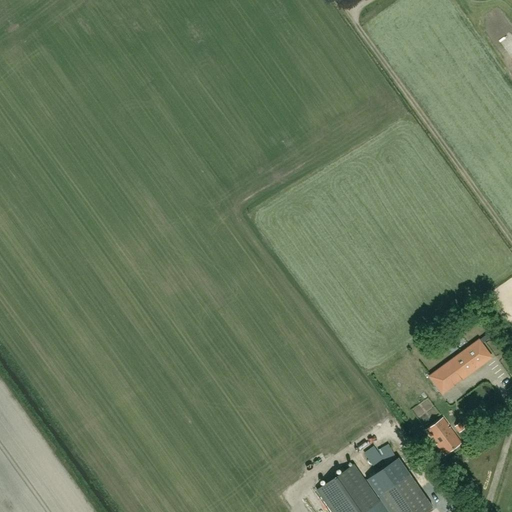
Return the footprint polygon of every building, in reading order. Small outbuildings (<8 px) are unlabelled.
[(430,376),(442,393),(491,358),(478,341),(430,376)] [(457,399),(442,408),(446,415),(461,406),(457,399)] [(461,443),(450,427),(448,428),(448,429),(446,427),(447,427),(448,426),(443,418),(426,431),(434,442),(436,441),(437,443),(436,444),(444,455),(461,443)] [(459,423),(455,426),(455,427),(459,432),(464,429),(459,423)] [(384,438),(392,435),(389,428),(381,431),(384,438)] [(389,511),(424,511),(432,507),(409,474),(412,472),(402,458),(378,475),(383,482),(373,489),(389,511)] [(385,511),(353,465),(317,490),(332,511),(385,511)]
